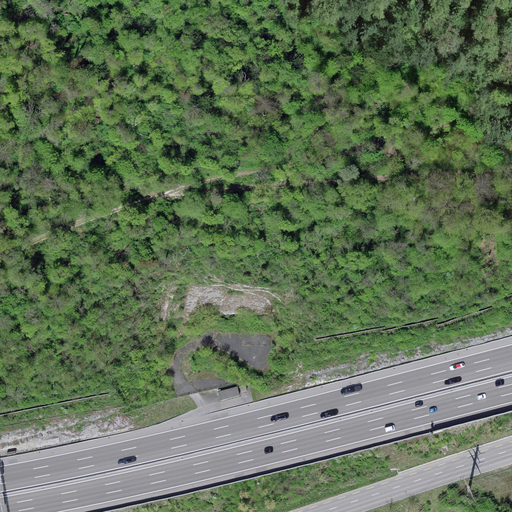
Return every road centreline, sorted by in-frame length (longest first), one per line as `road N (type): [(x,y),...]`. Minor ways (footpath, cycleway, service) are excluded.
road 1 (track): [(0,255),(183,189),(511,103)]
road 2 (motorway): [(511,357),(0,478)]
road 3 (motorway): [(0,509),(511,389)]
road 4 (track): [(183,189),(511,169)]
road 5 (tertiary): [(322,511),(511,449)]
